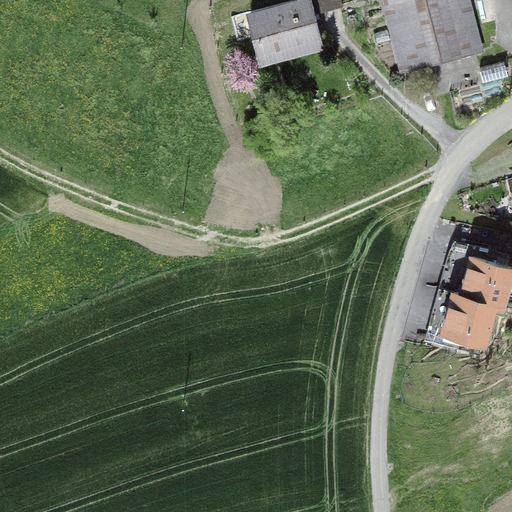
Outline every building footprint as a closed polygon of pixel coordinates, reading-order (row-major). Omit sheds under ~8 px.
[(307,0),(291,0),(250,11),(261,52),(281,47),(282,50),(319,41),(307,0)] [(325,0),(327,13),(343,11),(341,0),(325,0)] [(382,0),(383,2),(385,1),(403,69),(480,49),(467,0),(382,0)] [(504,61),(480,67),(484,82),(508,76),(504,61)] [(511,267),(472,256),(462,294),(495,303),(502,305),(511,268),(511,267)] [(484,341),(495,303),(462,294),(454,292),(443,330),(484,341)]
